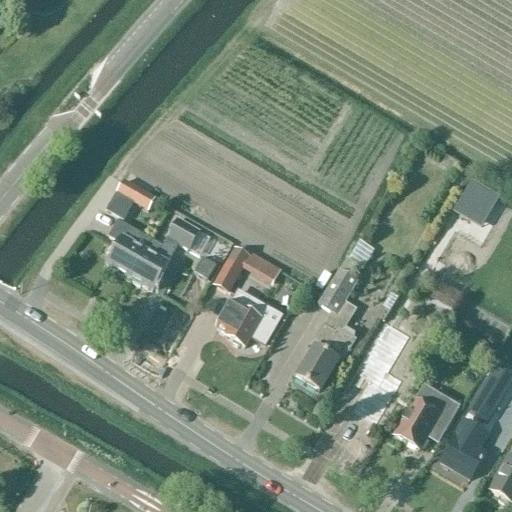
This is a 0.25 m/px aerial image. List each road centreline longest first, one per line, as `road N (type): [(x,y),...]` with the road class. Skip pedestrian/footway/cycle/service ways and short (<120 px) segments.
road 1 (tertiary): [(319,511),(0,307)]
road 2 (unclassified): [(0,199),(177,0)]
